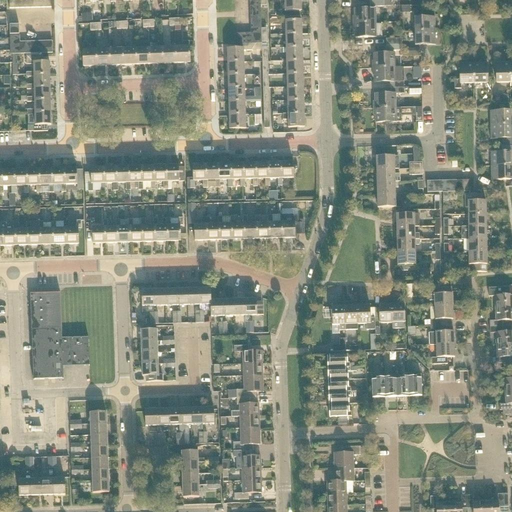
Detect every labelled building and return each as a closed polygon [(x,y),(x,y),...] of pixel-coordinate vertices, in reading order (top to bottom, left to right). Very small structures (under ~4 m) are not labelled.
[(300,0),(284,0),(285,12),(301,12),(300,0)] [(353,17),(353,24),(375,24),(375,9),(355,10),(355,17),(353,17)] [(92,22),(92,14),(81,15),(81,16),(81,21),(81,22),(92,22)] [(415,19),(415,32),(435,32),(435,18),(415,19)] [(286,23),(286,35),(302,35),(301,22),(286,23)] [(380,25),(375,25),(375,24),(353,24),(354,31),(355,31),(355,38),(376,38),(376,37),(380,37),(380,25)] [(10,36),(19,36),(19,26),(10,26),(10,36)] [(435,32),(415,32),(415,46),(435,45),(435,32)] [(251,34),(252,44),(261,44),(261,43),(261,36),(261,34),(251,34)] [(302,35),(286,35),(286,49),(302,48),(302,35)] [(136,49),(136,65),(150,65),(149,49),(149,42),(135,43),(135,49),(136,49)] [(20,43),(10,43),(10,55),(20,54),(20,43)] [(175,48),(176,64),(190,63),(189,47),(183,47),(175,48)] [(150,65),(163,64),(162,48),(149,49),(150,65)] [(162,48),(163,64),(176,64),(175,48),(162,48)] [(286,49),(287,62),(303,61),(302,48),(286,49)] [(123,66),(136,65),(136,49),(135,49),(123,50),(123,66)] [(110,50),(96,51),(97,67),(110,66),(110,50)] [(123,50),(110,50),(110,66),(123,66),(123,50)] [(243,50),(235,50),(227,51),(228,63),(244,63),(243,52),(243,50)] [(97,67),(96,51),(83,51),(84,67),(97,67)] [(41,64),(41,56),(41,54),(26,54),(26,66),(33,65),(33,73),(34,73),(34,76),(49,75),(49,64),(41,64)] [(372,62),(373,69),(394,68),(394,54),(374,55),(374,62),(372,62)] [(287,62),(287,75),(303,75),(303,61),(287,62)] [(228,63),(228,77),(244,76),(244,63),(228,63)] [(486,63),(473,64),(474,84),(487,84),(486,63)] [(510,83),(509,63),(496,63),(496,84),(510,83)] [(461,89),(461,84),(474,84),(473,64),(460,64),(460,80),(454,80),(454,89),(461,89)] [(390,83),(390,89),(404,88),(404,82),(395,82),(394,68),(373,69),(373,76),(374,76),(375,83),(390,83)] [(34,73),(33,73),(26,74),(26,78),(33,78),(33,85),(34,85),(34,88),(50,88),(49,75),(34,76),(34,73)] [(287,75),(287,88),(303,88),(303,75),(287,75)] [(244,76),(228,77),(229,90),(245,89),(244,76)] [(34,90),(34,98),(35,101),(50,101),(50,88),(34,88),(34,85),(33,85),(33,86),(27,86),(27,90),(34,90)] [(287,88),(288,101),(304,101),(303,88),(287,88)] [(374,109),(395,109),(395,95),(404,94),(404,88),(390,89),(390,95),(375,95),(375,102),(374,102),(374,109)] [(229,103),(245,103),(245,89),(229,90),(229,103)] [(245,103),(260,103),(260,89),(254,89),(254,97),(245,98),(245,103)] [(499,96),(499,104),(510,104),(510,99),(508,99),(508,96),(499,96)] [(34,98),(27,98),(27,103),(34,103),(34,110),(35,110),(35,113),(51,113),(50,101),(35,101),(34,98)] [(304,101),(288,101),(288,115),(304,114),(304,101)] [(229,103),(230,117),(245,116),(245,103),(229,103)] [(396,123),(395,109),(374,109),(374,116),(375,116),(376,123),(396,123)] [(34,116),(35,127),(33,127),(33,133),(47,132),(47,126),(51,126),(51,113),(35,113),(35,110),(34,110),(34,111),(27,111),(27,116),(34,116)] [(510,112),(490,112),(490,126),(510,125),(510,112)] [(288,115),(283,115),(283,121),(288,121),(288,129),(304,128),(304,114),(288,115)] [(245,116),(230,117),(230,130),(246,130),(245,116)] [(490,139),(511,139),(510,125),(490,126),(490,139)] [(511,153),(491,153),(491,167),(511,167),(511,153)] [(398,157),(394,157),(376,158),(377,170),(394,170),(394,165),(398,165),(398,157)] [(255,164),(243,165),(243,180),(240,180),(240,181),(241,181),(241,188),(245,188),(245,181),(253,181),(253,180),(256,180),(255,164)] [(268,164),(255,164),(256,180),(253,180),(253,181),(253,188),(258,188),(258,181),(265,181),(265,180),(268,179),(268,164)] [(270,180),(278,180),(278,179),(281,179),(280,164),(268,164),(268,179),(265,180),(265,181),(266,181),(266,188),(270,188),(270,180)] [(278,179),(278,180),(278,187),(283,187),(283,180),(293,180),(293,164),(280,164),(281,179),(278,179)] [(218,182),(218,165),(205,166),(206,181),(203,181),(203,182),(203,189),(208,189),(208,188),(216,188),(216,182),(218,182)] [(230,165),(218,165),(218,182),(216,182),(216,188),(216,189),(220,189),(220,182),(228,181),(231,181),(230,165)] [(243,180),(243,165),(230,165),(231,181),(228,181),(228,189),(233,189),(233,181),(240,181),(240,180),(243,180)] [(206,181),(205,166),(193,166),(193,182),(190,182),(191,190),(195,189),(195,182),(203,182),(203,181),(206,181)] [(138,191),(143,191),(151,191),(151,183),(153,183),(153,167),(141,168),(141,183),(138,183),(138,191)] [(151,183),(151,191),(156,191),(156,183),(163,183),(166,182),(166,167),(153,167),(153,183),(151,183)] [(163,183),(164,190),(171,190),(171,183),(179,182),(178,167),(166,167),(166,182),(163,183)] [(491,167),(491,181),(511,180),(511,167),(491,167)] [(100,184),(100,185),(101,185),(101,192),(106,192),(105,185),(113,184),(116,184),(116,168),(103,169),(103,184),(100,184)] [(118,184),(126,184),(129,184),(128,168),(116,168),(116,184),(113,184),(114,184),(114,192),(118,192),(118,184)] [(126,191),(131,191),(138,191),(138,183),(141,183),(141,168),(128,168),(129,184),(126,184),(126,191)] [(48,186),(49,186),(49,193),(54,193),(54,186),(61,186),(64,185),(64,169),(51,170),(51,186),(48,186)] [(76,169),(64,169),(64,185),(61,186),(62,193),(66,193),(66,186),(77,185),(77,190),(83,190),(83,170),(76,171),(76,169)] [(93,185),(100,185),(100,184),(103,184),(103,169),(90,169),(90,185),(88,185),(88,193),(93,193),(93,185)] [(16,187),(24,187),(27,187),(26,170),(14,171),(14,187),(11,187),(12,187),(12,194),(16,194),(16,187)] [(24,187),(24,194),(29,194),(29,187),(36,187),(36,186),(39,186),(38,170),(26,170),(27,187),(24,187)] [(41,186),(48,186),(51,186),(51,170),(38,170),(39,186),(36,186),(36,187),(37,194),(41,194),(41,186)] [(399,175),(395,175),(394,170),(377,170),(377,183),(395,183),(400,182),(399,175)] [(14,187),(14,171),(1,171),(2,187),(0,187),(0,194),(4,195),(4,188),(11,187),(14,187)] [(377,183),(377,196),(395,195),(395,183),(377,183)] [(401,202),(395,203),(395,195),(377,196),(378,209),(401,208),(401,202)] [(486,202),(481,202),(481,195),(464,195),(464,209),(468,209),(468,215),(486,215),(486,202)] [(418,214),(414,214),(396,215),(397,228),(414,227),(414,221),(418,221),(418,214)] [(486,227),(486,215),(468,215),(468,228),(486,227)] [(260,224),(257,224),(257,241),(270,241),(269,223),(272,223),(272,216),(267,217),(267,224),(260,224)] [(270,241),(282,240),(282,223),(285,223),(285,216),(280,216),(280,224),(272,224),(272,223),(269,223),(270,241)] [(297,224),(297,216),(285,216),(285,223),(282,223),(282,240),(294,240),(294,224),(297,224)] [(232,224),(232,241),(245,241),(244,224),(247,224),(247,217),(242,217),(242,225),(234,225),(234,224),(232,224)] [(257,224),(260,224),(259,217),(255,217),(255,224),(247,224),(244,224),(245,241),(257,241),(257,224)] [(202,218),(202,226),(194,226),(194,242),(207,242),(207,225),(209,225),(209,218),(202,218)] [(207,225),(207,242),(220,242),(219,225),(222,225),(222,218),(217,218),(217,225),(209,225),(207,225)] [(220,242),(232,241),(232,224),(234,224),(234,218),(230,218),(230,225),(222,225),(219,225),(220,242)] [(170,226),(170,220),(170,219),(165,220),(165,227),(157,227),(157,226),(155,226),(155,244),(168,243),(167,226),(170,226)] [(182,219),(178,219),(178,220),(170,220),(170,226),(167,226),(168,243),(180,243),(180,227),(183,227),(182,219)] [(118,245),(130,244),(130,227),(133,227),(133,220),(128,221),(128,228),(120,228),(120,227),(117,227),(118,245)] [(130,244),(143,244),(143,227),(145,227),(145,220),(133,220),(133,227),(130,227),(130,244)] [(143,227),(143,244),(155,244),(155,226),(157,226),(157,220),(153,220),(145,220),(145,227),(143,227)] [(92,245),(105,245),(105,228),(107,228),(107,221),(103,221),(103,228),(92,229),(92,245)] [(105,228),(105,245),(118,245),(117,227),(120,227),(120,221),(115,221),(116,228),(107,228),(105,228)] [(43,230),(41,230),(41,247),(53,246),(53,229),(55,229),(55,222),(51,222),(51,230),(43,230)] [(53,246),(66,246),(66,229),(68,229),(68,222),(63,222),(63,230),(55,230),(55,229),(53,229),(53,246)] [(66,229),(66,246),(78,246),(78,230),(80,230),(80,222),(76,222),(76,229),(68,230),(68,229),(66,229)] [(15,230),(18,230),(18,223),(13,224),(13,231),(5,231),(3,231),(4,248),(16,247),(15,230)] [(18,231),(18,230),(15,230),(16,247),(28,247),(28,230),(31,230),(30,223),(26,223),(26,231),(18,231)] [(31,230),(28,230),(28,247),(41,247),(41,230),(43,230),(43,223),(38,223),(38,230),(31,230)] [(295,238),(303,238),(303,224),(295,224),(295,238)] [(419,234),(415,234),(414,227),(397,228),(397,241),(419,240),(419,234)] [(486,240),(486,227),(468,228),(461,228),(461,240),(463,240),(486,240)] [(419,240),(397,241),(397,253),(415,253),(415,246),(419,246),(419,240)] [(469,253),(486,253),(486,240),(463,240),(463,253),(469,253)] [(419,260),(415,260),(415,253),(397,253),(398,266),(402,271),(407,271),(411,266),(419,266),(419,260)] [(469,266),(472,266),(472,273),(487,273),(486,253),(469,253),(469,266)] [(452,288),(444,288),(429,289),(429,301),(434,301),(435,307),(435,308),(452,307),(452,294),(452,288)] [(494,297),(495,309),(511,308),(511,295),(509,296),(509,288),(488,288),(489,297),(494,297)] [(188,306),(199,305),(199,289),(187,290),(188,306)] [(199,305),(210,305),(211,305),(211,301),(211,289),(199,289),(199,305)] [(142,307),(154,306),(153,290),(142,291),(142,307)] [(153,290),(154,306),(165,306),(165,290),(153,290)] [(165,306),(177,306),(176,290),(165,290),(165,306)] [(176,290),(177,306),(188,306),(187,290),(176,290)] [(60,293),(30,295),(33,380),(63,379),(62,367),(89,366),(87,338),(61,339),(60,293)] [(211,305),(210,305),(210,317),(222,316),(222,300),(211,301),(211,305)] [(222,300),(222,316),(234,316),(233,300),(222,300)] [(234,316),(245,316),(245,300),(233,300),(234,316)] [(245,300),(245,316),(257,316),(256,300),(245,300)] [(392,329),(405,329),(404,305),(391,306),(392,324),(392,329)] [(380,335),(379,324),(392,324),(391,306),(379,306),(379,308),(374,309),(375,327),(375,335),(380,335)] [(332,308),(332,326),(339,325),(339,331),(345,331),(345,325),(344,307),(332,308)] [(345,331),(346,331),(357,330),(357,324),(358,324),(357,307),(344,307),(345,325),(345,331)] [(370,309),(370,307),(357,307),(358,324),(366,324),(366,330),(375,329),(374,309),(370,309)] [(453,320),(452,307),(435,308),(435,307),(430,307),(430,327),(453,326),(452,320),(453,320)] [(511,321),(511,308),(495,309),(495,322),(490,322),(490,328),(502,327),(502,322),(511,321)] [(254,321),(255,333),(263,332),(263,320),(254,321)] [(236,322),(235,332),(243,332),(243,323),(236,322)] [(430,327),(431,333),(428,333),(429,346),(436,346),(454,345),(453,332),(453,326),(430,327)] [(496,346),(511,345),(511,332),(503,333),(502,327),(490,328),(490,334),(496,334),(496,346)] [(141,330),(142,342),(157,341),(157,330),(141,330)] [(157,341),(142,342),(142,353),(157,353),(157,341)] [(454,358),(454,345),(436,346),(436,359),(432,359),(432,365),(447,365),(447,358),(454,358)] [(511,358),(511,345),(496,346),(496,358),(491,358),(491,365),(504,364),(504,358),(511,358)] [(243,352),(243,365),(262,364),(262,352),(248,352),(248,346),(234,347),(234,353),(243,352)] [(142,353),(142,365),(158,365),(157,353),(142,353)] [(327,356),(328,369),(350,368),(350,364),(347,364),(347,356),(327,356)] [(408,378),(401,378),(400,376),(400,365),(397,363),(396,363),(396,369),(395,369),(396,376),(397,398),(409,397),(408,378)] [(243,365),(244,379),(263,378),(262,364),(243,365)] [(158,365),(142,365),(142,376),(146,376),(146,383),(163,382),(162,376),(158,376),(158,365)] [(347,372),(350,372),(350,368),(328,369),(328,381),(347,380),(347,372)] [(511,373),(498,374),(499,380),(504,380),(505,392),(511,391),(511,373)] [(409,397),(422,397),(421,375),(416,376),(416,378),(408,378),(409,397)] [(392,376),(392,379),(384,379),(385,398),(397,398),(396,376),(392,376)] [(384,379),(376,379),(376,377),(372,377),(372,399),(385,398),(384,379)] [(237,398),(237,399),(256,399),(256,393),(263,393),(263,378),(244,379),(244,390),(236,391),(237,398)] [(350,388),(348,388),(347,380),(328,381),(329,393),(351,392),(350,388)] [(511,391),(505,392),(505,405),(499,405),(500,411),(511,410),(511,391)] [(348,405),(348,397),(351,397),(351,392),(329,393),(329,406),(348,405)] [(256,399),(237,399),(237,405),(239,405),(240,412),(240,417),(240,418),(259,418),(258,404),(256,404),(256,399)] [(329,406),(329,418),(351,417),(351,412),(349,413),(348,405),(329,406)] [(84,414),(90,413),(90,425),(106,424),(106,413),(94,413),(94,408),(84,408),(84,414)] [(180,425),(191,425),(191,409),(179,410),(180,425)] [(191,409),(191,425),(202,425),(202,409),(191,409)] [(202,409),(202,425),(214,424),(213,409),(202,409)] [(145,427),(157,426),(157,410),(145,411),(145,427)] [(157,410),(157,426),(170,426),(170,410),(157,410)] [(170,410),(170,426),(180,425),(179,410),(170,410)] [(240,418),(240,432),(259,431),(259,418),(240,418)] [(91,436),(107,436),(106,424),(90,425),(91,436)] [(233,443),(233,451),(253,451),(252,445),(260,445),(259,431),(240,432),(241,442),(233,443)] [(91,436),(91,448),(107,447),(107,436),(91,436)] [(91,448),(91,459),(108,459),(107,447),(91,448)] [(334,470),(354,470),(353,456),(360,456),(360,447),(341,448),(341,454),(334,454),(334,470)] [(253,451),(233,451),(234,457),(241,457),(241,469),(261,469),(260,456),(253,457),(253,451)] [(204,459),(198,459),(197,452),(181,452),(182,464),(198,463),(204,463),(204,459)] [(108,459),(91,459),(92,471),(108,470),(108,459)] [(182,464),(182,475),(198,475),(198,463),(182,464)] [(241,469),(242,482),(261,481),(261,469),(241,469)] [(92,471),(92,482),(108,482),(108,470),(92,471)] [(346,482),(354,482),(354,470),(334,470),(335,482),(346,482)] [(182,475),(182,486),(198,486),(198,475),(182,475)] [(26,477),(26,480),(18,481),(19,497),(31,496),(30,480),(30,477),(26,477)] [(52,480),(53,496),(65,495),(64,479),(52,480)] [(31,496),(42,496),(41,480),(30,480),(31,496)] [(42,496),(53,496),(52,480),(41,480),(42,496)] [(261,481),(242,482),(242,493),(234,494),(235,500),(248,500),(248,494),(261,493),(261,481)] [(108,482),(92,482),(92,494),(109,493),(108,482)] [(346,494),(346,482),(335,482),(327,482),(327,494),(346,494)] [(198,486),(182,486),(183,498),(199,497),(198,486)] [(328,506),(347,505),(346,494),(327,494),(328,506)] [(508,494),(504,495),(498,495),(498,500),(485,501),(485,511),(498,511),(498,508),(508,507),(508,494)] [(467,511),(467,496),(461,496),(461,502),(449,502),(449,511),(467,511)] [(467,511),(485,511),(485,501),(473,501),(473,496),(467,496),(467,511)] [(436,511),(449,511),(449,502),(437,503),(436,497),(430,497),(431,510),(436,510),(436,511)]
